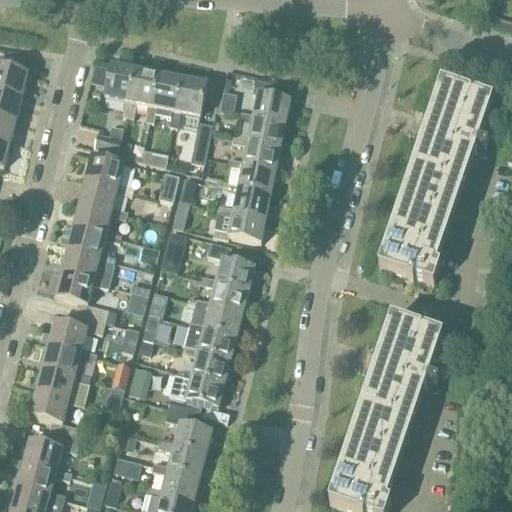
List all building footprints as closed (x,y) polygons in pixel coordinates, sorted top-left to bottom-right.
[(130,109),(137,76),(112,70),(105,105),(125,109),(125,108),(130,109)] [(0,96),(22,102),(28,80),(0,72),(0,96)] [(153,114),(160,81),(137,76),(130,109),(125,108),(125,109),(122,122),(133,125),(136,111),(148,113),(153,114)] [(177,119),(184,85),(160,81),(153,114),(148,113),(146,128),(154,129),(156,114),(172,118),(173,118),(177,119)] [(172,118),(170,133),(179,135),(181,119),(200,123),(207,90),(184,85),(177,119),(173,118),(172,118)] [(239,119),(237,126),(252,130),(253,124),(256,125),(286,131),(290,108),(280,106),(283,93),(256,87),(253,100),(258,101),(254,120),(239,119)] [(485,126),(492,107),(443,90),(432,124),(425,122),(419,140),(426,142),(380,275),(432,293),(439,273),(429,269),(469,154),(486,160),(488,153),(477,149),(478,145),(472,143),(479,124),(485,126)] [(0,120),(16,125),(22,102),(0,96),(0,120)] [(0,145),(10,148),(16,125),(0,120),(0,145)] [(249,144),(248,148),(282,155),(285,154),(287,144),(284,141),(286,131),(256,125),(253,124),(252,130),(249,144)] [(205,170),(206,164),(213,132),(199,129),(191,167),(205,170)] [(111,145),(121,147),(123,137),(113,135),(111,145)] [(121,147),(111,145),(98,141),(94,155),(117,161),(121,147)] [(247,152),(243,172),(276,179),(281,155),(282,155),(248,148),(249,144),(233,143),(232,149),(247,152)] [(0,172),(4,173),(10,148),(0,145),(0,172)] [(121,147),(117,161),(128,163),(131,150),(121,147)] [(166,173),(168,161),(144,157),(142,169),(166,173)] [(119,194),(117,200),(132,202),(134,195),(119,191),(124,172),(92,163),(86,186),(119,194)] [(242,175),(239,191),(238,195),(271,202),(276,179),(243,172),(244,168),(229,167),(228,173),(242,175)] [(113,214),(117,200),(119,194),(86,186),(80,209),(113,217),(111,222),(126,225),(127,221),(128,218),(113,214)] [(237,200),(234,215),(234,219),(267,225),(271,202),(238,195),(239,191),(225,190),(223,197),(237,200)] [(162,192),(159,205),(172,208),(173,208),(176,196),(162,192)] [(146,202),(143,213),(159,217),(162,206),(146,202)] [(107,237),(111,222),(113,217),(80,209),(74,232),(107,241),(105,246),(120,249),(122,241),(107,237)] [(234,219),(234,215),(219,214),(218,219),(233,222),(233,224),(230,237),(215,235),(213,242),(228,245),(229,243),(262,251),(267,225),(234,219)] [(101,261),(105,246),(107,241),(74,232),(68,255),(101,264),(99,269),(114,272),(116,265),(101,261)] [(180,258),(184,243),(172,240),(168,255),(180,258)] [(217,289),(248,297),(254,274),(251,274),(254,263),(212,252),(210,263),(223,266),(218,285),(217,289)] [(95,284),(99,269),(101,264),(68,255),(62,279),(94,288),(93,294),(108,296),(110,288),(95,284)] [(138,282),(141,272),(123,267),(120,277),(138,282)] [(88,312),(93,294),(94,288),(62,279),(56,304),(77,310),(75,320),(105,328),(108,318),(88,312)] [(248,297),(217,289),(218,285),(203,282),(200,290),(216,294),(212,309),(211,309),(211,312),(242,321),(248,297)] [(132,290),(130,297),(147,302),(149,295),(132,290)] [(210,317),(206,330),(205,335),(236,343),(242,321),(211,312),(211,309),(212,309),(196,306),(195,313),(210,317)] [(108,318),(105,328),(113,330),(116,320),(108,318)] [(102,340),(105,328),(75,320),(71,332),(55,328),(49,351),(81,360),(80,365),(95,368),(97,361),(82,357),(88,337),(102,340)] [(160,324),(149,321),(146,335),(156,338),(160,324)] [(435,363),(442,342),(393,326),(381,359),(374,357),(368,374),(368,375),(376,378),(331,511),(333,511),(387,511),(388,509),(379,506),(418,391),(435,397),(438,390),(427,386),(428,382),(422,380),(428,361),(435,363)] [(200,355),(199,359),(230,367),(236,343),(205,335),(206,330),(191,328),(185,352),(200,355)] [(153,368),(157,350),(143,346),(139,365),(153,368)] [(124,347),(122,356),(132,358),(134,349),(124,347)] [(76,380),(80,365),(81,360),(49,351),(43,374),(75,383),(73,389),(89,392),(90,387),(90,383),(76,380)] [(198,362),(194,378),(193,382),(224,390),(230,367),(199,359),(200,355),(185,352),(183,360),(198,362)] [(252,364),(234,363),(233,390),(251,391),(252,364)] [(69,403),(73,389),(75,383),(43,374),(37,397),(69,406),(68,411),(83,413),(83,410),(84,407),(69,403)] [(135,374),(132,387),(148,391),(151,377),(135,374)] [(172,403),(168,415),(199,423),(203,411),(218,415),(224,390),(193,382),(194,378),(178,376),(177,381),(175,381),(170,402),(172,403)] [(115,381),(112,393),(124,396),(127,384),(115,381)] [(83,436),(62,430),(68,411),(69,406),(37,397),(31,422),(51,429),(49,439),(80,447),(83,436)] [(197,434),(199,423),(168,415),(166,426),(181,430),(176,449),(175,453),(206,461),(212,438),(197,434)] [(71,479),(57,475),(63,456),(77,459),(80,447),(49,439),(49,438),(46,451),(30,447),(24,469),(57,478),(55,484),(69,486),(71,479)] [(175,453),(176,449),(160,446),(159,450),(158,454),(174,458),(173,459),(169,474),(169,476),(200,484),(206,461),(175,453)] [(51,498),(55,484),(57,478),(24,469),(18,492),(51,501),(49,507),(64,509),(65,502),(51,498)] [(167,481),(164,496),(163,500),(194,508),(200,484),(169,476),(169,474),(153,470),(152,477),(167,481)] [(47,511),(49,507),(51,501),(18,492),(12,511),(47,511)] [(192,511),(194,508),(163,500),(164,496),(147,493),(142,511),(192,511)]
